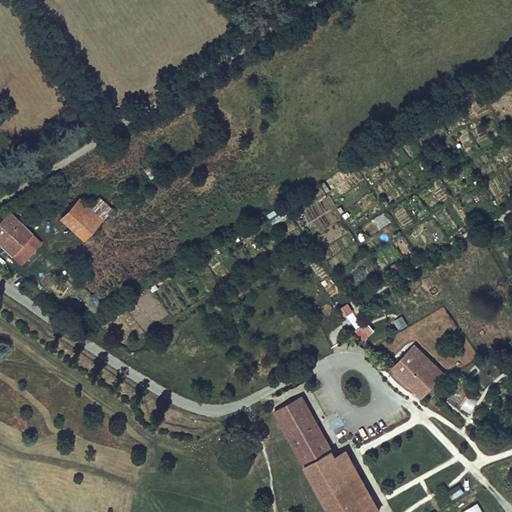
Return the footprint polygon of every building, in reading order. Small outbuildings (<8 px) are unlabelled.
[(79,198),(62,218),(84,238),(102,219),(79,198)] [(9,211),(0,219),(0,241),(21,262),(40,242),(9,211)] [(381,230),(392,222),(384,211),(373,220),(381,230)] [(339,307),(344,315),(353,310),(349,302),(339,307)] [(392,320),(397,330),(408,325),(404,315),(392,320)] [(356,328),(363,337),(374,329),(367,320),(356,328)] [(412,345),(392,367),(412,387),(421,377),(432,387),(450,368),(451,366),(447,363),(444,366),(437,359),(432,364),(412,345)] [(421,377),(412,387),(423,397),(432,387),(421,377)] [(456,389),(449,405),(470,413),(476,398),(456,389)] [(301,395),(275,409),(332,511),(366,511),(336,457),(301,395)] [(346,451),(336,457),(366,511),(375,511),(379,510),(346,451)] [(460,511),(484,511),(478,501),(460,511)]
